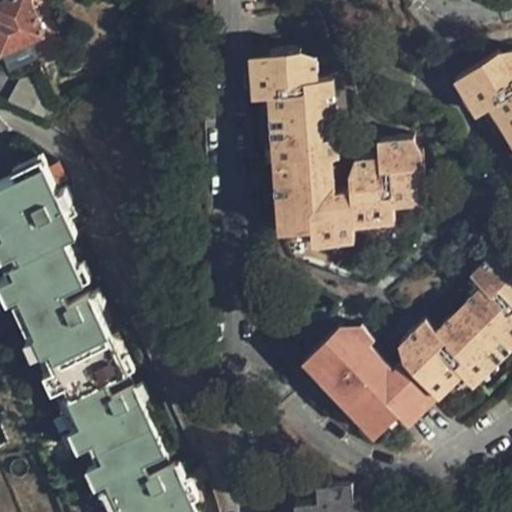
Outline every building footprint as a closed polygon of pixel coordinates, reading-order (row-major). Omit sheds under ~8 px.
[(45,29),(33,0),(0,0),(0,43),(9,64),(12,66),(37,56),(30,36),(45,29)] [(246,34),(248,78),(262,78),(269,215),(307,213),(307,208),(320,208),(320,213),(321,231),(352,230),(351,218),(386,216),(385,193),(417,192),(416,141),(407,141),(407,126),(390,126),(390,141),(372,141),(347,142),(348,156),(341,157),(342,171),(324,172),(322,137),(331,136),(330,117),(316,117),(315,95),(329,94),(328,61),(312,61),(311,38),(295,38),(295,33),(246,34)] [(455,68),(477,98),(487,90),(511,123),(511,34),(500,42),(495,37),(455,68)] [(262,78),(248,78),(254,215),(269,215),(262,78)] [(511,123),(487,90),(477,98),(511,143),(511,123)] [(390,141),(390,126),(371,126),(372,141),(390,141)] [(50,157),(0,177),(0,185),(5,196),(0,198),(0,206),(10,228),(3,231),(11,251),(19,247),(24,257),(17,260),(21,270),(19,271),(27,292),(30,290),(45,327),(43,328),(51,346),(55,344),(63,362),(59,364),(67,382),(71,380),(87,419),(84,420),(93,439),(99,437),(107,456),(101,458),(110,478),(114,476),(129,511),(205,511),(189,476),(192,474),(186,461),(179,464),(148,395),(155,392),(149,379),(141,382),(104,300),(111,298),(105,284),(98,287),(72,232),(82,227),(69,200),(78,196),(71,180),(62,184),(50,157)] [(217,254),(217,229),(195,229),(195,253),(217,254)] [(497,230),(483,243),(491,252),(478,264),(462,280),(472,291),(460,302),(450,292),(433,308),(419,322),(410,314),(398,326),(406,334),(392,349),(368,325),(373,320),(355,302),(345,311),(338,302),(300,340),(374,416),(396,395),(407,405),(460,354),(471,365),(511,325),(511,235),(511,234),(505,239),(497,230)] [(491,252),(483,243),(469,256),(478,264),(491,252)] [(27,292),(19,271),(6,277),(14,297),(27,292)] [(419,322),(433,308),(426,300),(410,314),(419,322)] [(51,346),(43,328),(31,333),(40,351),(51,346)] [(67,382),(59,364),(48,369),(56,386),(67,382)] [(93,439),(84,420),(74,425),(82,444),(93,439)] [(110,478),(101,458),(91,463),(99,481),(110,478)] [(358,511),(356,484),(348,484),(347,467),(289,472),(286,474),(289,501),(281,502),(282,511),(358,511)]
